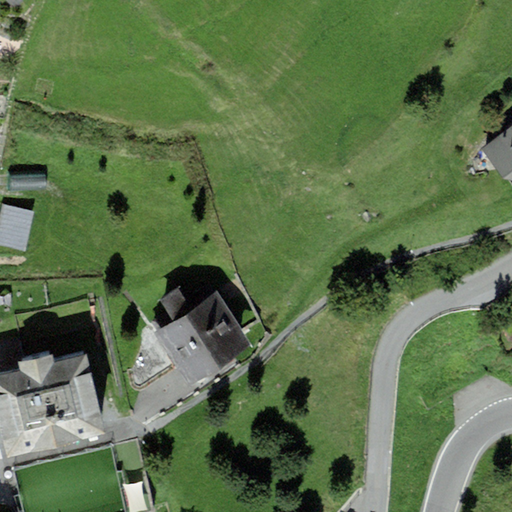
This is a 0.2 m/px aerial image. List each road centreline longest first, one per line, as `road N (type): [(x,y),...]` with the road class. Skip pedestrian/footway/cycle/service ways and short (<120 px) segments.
road 1 (residential): [(372,511),(389,339),(408,316),(511,262)]
road 2 (tertiary): [(438,511),(466,439),(511,414)]
